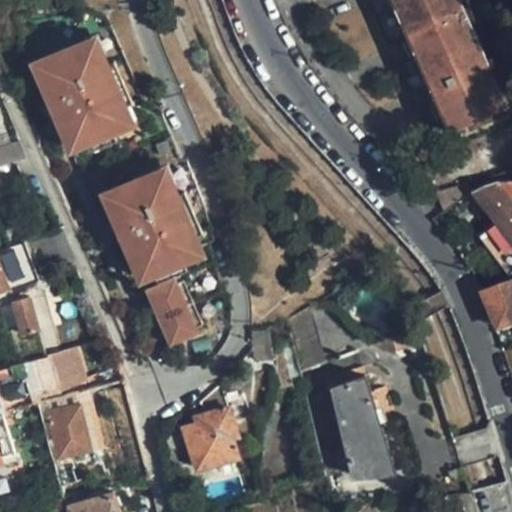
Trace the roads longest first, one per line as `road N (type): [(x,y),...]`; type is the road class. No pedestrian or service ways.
road 1 (residential): [(177,511),(147,400),(222,371),(236,339),(238,269),(141,0)]
road 2 (tertiary): [(511,446),(480,338),(448,269),(287,80),(243,0)]
road 3 (unknown): [(406,216),(394,154),(304,29),(299,0)]
